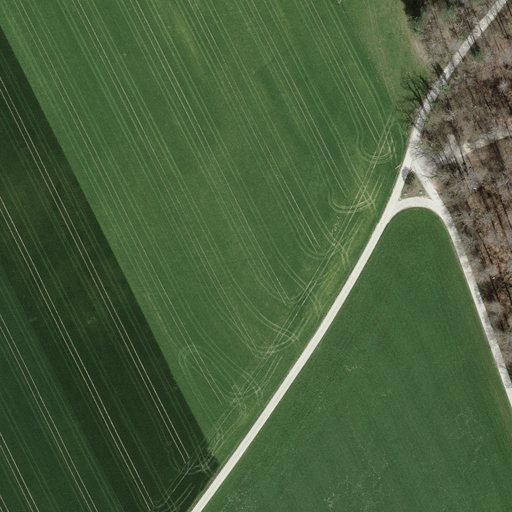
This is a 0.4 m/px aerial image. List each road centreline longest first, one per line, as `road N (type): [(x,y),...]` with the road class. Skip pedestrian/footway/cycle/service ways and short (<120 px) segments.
road 1 (track): [(195,511),(345,290),(413,156)]
road 2 (track): [(413,156),(460,249),(511,393)]
road 3 (track): [(413,156),(439,82),(499,0)]
